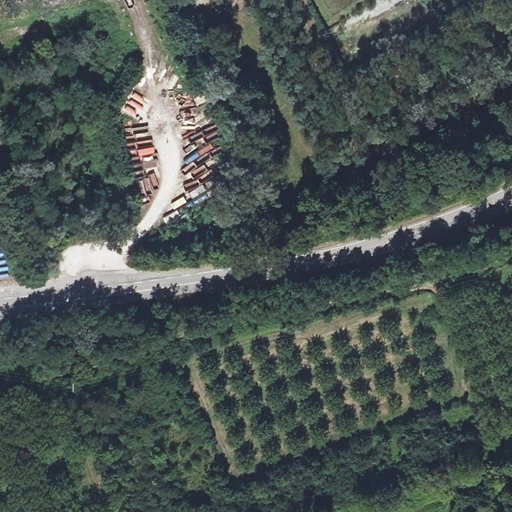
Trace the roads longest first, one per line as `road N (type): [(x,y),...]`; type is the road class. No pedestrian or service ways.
road 1 (track): [(0,386),(197,330),(361,305),(511,259)]
road 2 (primary): [(0,312),(273,274),(404,241),(511,199)]
road 3 (track): [(431,285),(508,499)]
